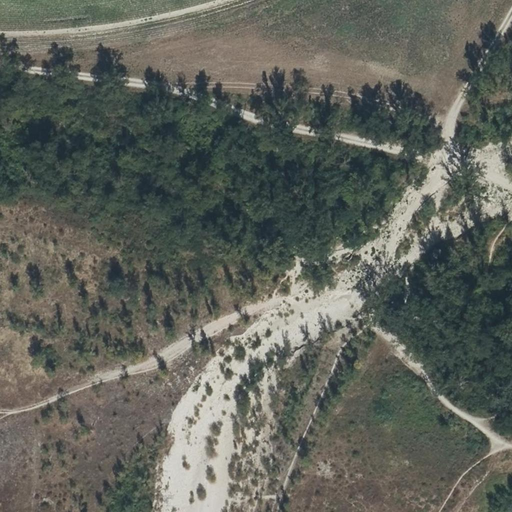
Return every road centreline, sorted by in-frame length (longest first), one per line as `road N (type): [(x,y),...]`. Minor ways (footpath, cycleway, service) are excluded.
road 1 (track): [(0,65),(200,95),(247,116),(445,160)]
road 2 (track): [(0,412),(39,407),(276,304),(362,317)]
road 3 (track): [(362,317),(497,443)]
road 4 (track): [(511,16),(453,120),(445,160)]
